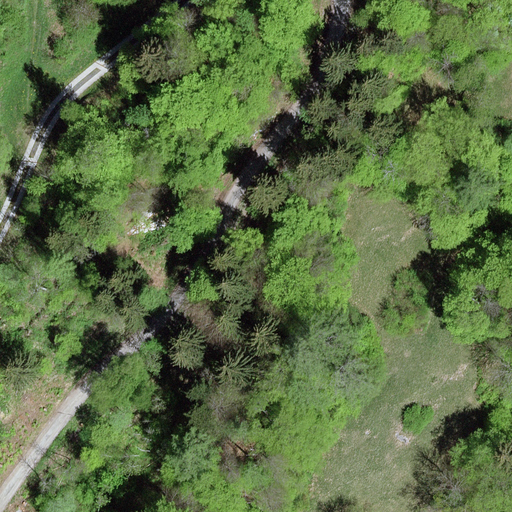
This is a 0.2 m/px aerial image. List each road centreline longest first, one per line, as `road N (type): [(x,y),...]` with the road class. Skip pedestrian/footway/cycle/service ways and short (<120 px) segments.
road 1 (track): [(0,494),(157,323),(337,45),(341,0)]
road 2 (track): [(186,0),(51,113),(0,226)]
